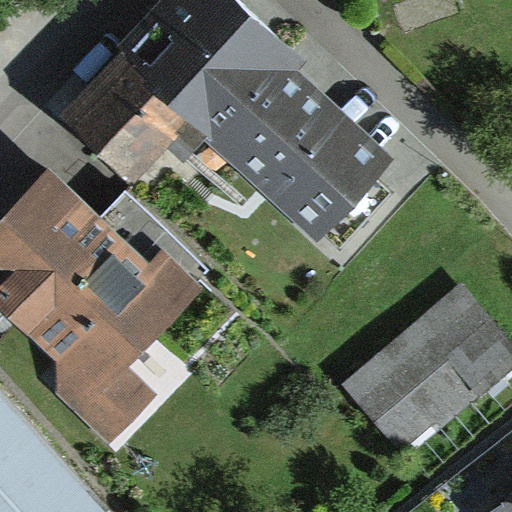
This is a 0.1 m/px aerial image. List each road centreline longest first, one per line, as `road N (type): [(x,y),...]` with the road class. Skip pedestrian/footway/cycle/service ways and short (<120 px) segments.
road 1 (residential): [(300,0),(511,210)]
road 2 (residential): [(0,120),(119,0)]
